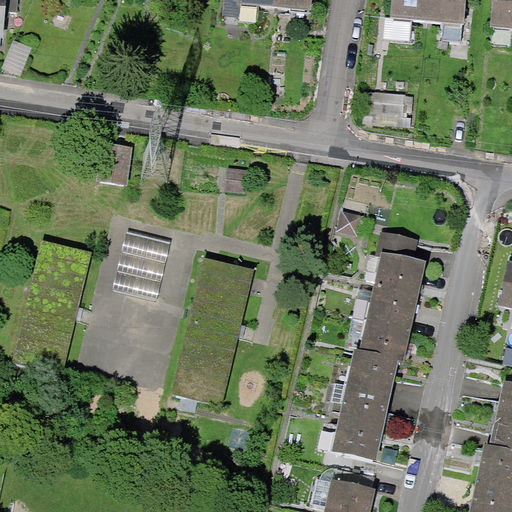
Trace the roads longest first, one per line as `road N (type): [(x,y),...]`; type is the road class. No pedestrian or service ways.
road 1 (residential): [(417,511),(492,175)]
road 2 (residential): [(0,93),(323,143)]
road 3 (residential): [(323,143),(492,175)]
road 4 (residential): [(357,0),(323,143)]
